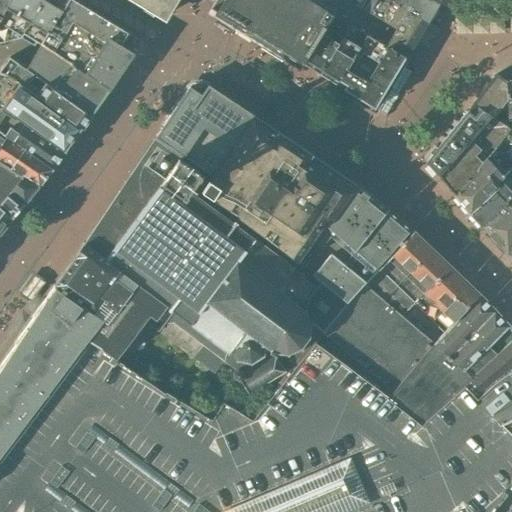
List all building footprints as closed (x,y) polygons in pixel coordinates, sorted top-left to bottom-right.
[(0,0),(0,18),(10,0),(0,0)] [(10,0),(0,18),(0,42),(1,43),(22,38),(25,34),(27,35),(31,38),(39,42),(41,44),(61,9),(52,3),(46,0),(10,0)] [(61,9),(41,44),(111,89),(135,53),(129,50),(121,45),(129,32),(77,0),(68,0),(62,10),(61,9)] [(177,0),(133,0),(155,13),(169,12),(177,0)] [(223,0),(217,10),(267,40),(291,0),(223,0)] [(334,13),(313,0),(291,0),(267,40),(278,47),(303,63),(334,13)] [(370,0),(365,9),(379,18),(385,21),(397,28),(396,30),(392,36),(389,41),(387,45),(406,57),(411,48),(415,41),(416,39),(418,36),(428,21),(392,0),(370,0)] [(439,1),(436,0),(392,0),(428,21),(429,19),(430,19),(432,19),(433,18),(435,18),(436,17),(437,16),(440,12),(440,10),(440,9),(440,7),(440,6),(439,4),(438,3),(439,1)] [(320,73),(351,23),(334,13),(303,63),(320,73)] [(369,34),(351,23),(320,73),(321,74),(322,72),(323,72),(326,69),(336,75),(333,80),(336,82),(336,83),(338,84),(369,34)] [(402,64),(406,57),(387,45),(369,34),(338,84),(338,85),(340,84),(344,86),(344,88),(376,108),(387,114),(413,71),(402,64)] [(41,44),(27,67),(93,115),(111,89),(41,44)] [(9,55),(0,69),(0,72),(10,74),(85,127),(93,115),(27,67),(9,55)] [(473,102),(493,116),(506,100),(507,79),(497,71),(473,102)] [(0,107),(67,153),(85,127),(10,74),(0,72),(0,107)] [(201,171),(211,177),(255,112),(211,81),(209,84),(206,82),(197,82),(196,84),(193,82),(156,136),(166,143),(204,168),(201,171)] [(473,102),(427,161),(439,175),(470,141),(478,132),(493,116),(473,102)] [(0,130),(55,168),(67,153),(0,107),(0,130)] [(309,148),(255,112),(211,177),(202,191),(303,261),(304,262),(331,225),(333,226),(362,188),(309,148)] [(480,169),(454,193),(460,200),(469,192),(474,198),(465,205),(470,212),(503,189),(496,181),(503,174),(511,165),(511,123),(507,129),(493,145),(476,164),(480,169)] [(0,157),(40,185),(55,168),(0,130),(0,157)] [(470,141),(439,175),(454,193),(480,169),(476,164),(470,159),(480,148),(470,141)] [(304,262),(303,261),(202,191),(211,177),(201,171),(204,168),(166,143),(164,147),(162,146),(148,167),(164,178),(157,188),(119,240),(102,228),(89,245),(231,352),(234,354),(238,362),(257,366),(257,364),(255,364),(264,358),(267,359),(267,357),(272,358),(247,374),(239,368),(235,369),(233,377),(240,381),(241,380),(250,393),(287,370),(280,360),(288,356),(288,358),(291,357),(291,354),(300,350),(301,349),(303,350),(305,348),(304,347),(312,338),(312,335),(310,335),(310,323),(323,334),(392,392),(387,397),(395,402),(487,312),(479,305),(486,299),(481,293),(446,331),(441,326),(416,303),(388,278),(398,267),(393,263),(373,285),(356,303),(303,264),(304,262)] [(0,233),(14,216),(14,217),(40,185),(0,157),(0,233)] [(503,189),(470,212),(482,225),(486,222),(511,200),(511,183),(503,174),(496,181),(503,189)] [(393,263),(416,237),(413,234),(415,232),(387,208),(382,214),(378,211),(383,205),(362,188),(333,226),(331,225),(304,262),(303,264),(356,303),(373,285),(393,263)] [(511,200),(486,222),(490,226),(489,229),(493,234),(496,231),(503,239),(498,243),(507,253),(511,249),(511,200)] [(388,278),(416,303),(451,265),(438,253),(436,255),(429,251),(418,240),(416,237),(393,263),(398,267),(388,278)] [(54,285),(55,286),(107,322),(93,342),(112,356),(126,366),(163,313),(227,359),(231,352),(89,245),(85,242),(75,256),(61,276),(54,285)] [(470,283),(451,265),(416,303),(441,326),(446,331),(481,293),(480,292),(477,295),(468,286),(470,283)] [(45,282),(35,274),(21,293),(31,301),(45,282)] [(0,367),(0,511),(495,511),(511,490),(511,337),(509,334),(458,385),(465,391),(422,421),(395,402),(387,397),(381,393),(363,379),(320,347),(255,423),(235,408),(227,402),(215,421),(172,396),(171,395),(169,397),(151,384),(131,370),(126,366),(112,356),(93,342),(107,322),(55,286),(45,300),(48,302),(40,313),(37,312),(0,367)] [(510,326),(498,312),(492,317),(487,312),(395,402),(422,421),(465,391),(458,385),(509,334),(506,330),(510,326)] [(511,511),(511,490),(495,511),(511,511)]
